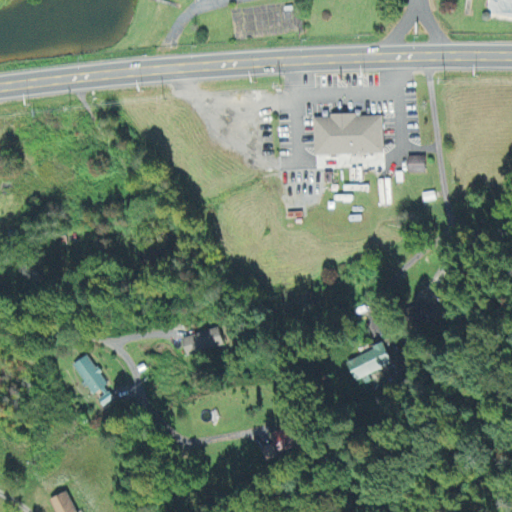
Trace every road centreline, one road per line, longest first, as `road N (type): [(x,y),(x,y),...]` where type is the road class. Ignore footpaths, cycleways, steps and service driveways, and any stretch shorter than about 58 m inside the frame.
road 1 (primary): [(511,54),(168,64),(0,83)]
road 2 (residential): [(0,344),(76,335),(107,342),(175,438),(254,429)]
